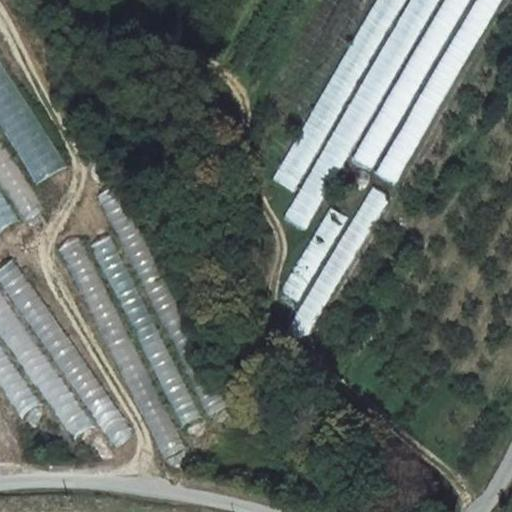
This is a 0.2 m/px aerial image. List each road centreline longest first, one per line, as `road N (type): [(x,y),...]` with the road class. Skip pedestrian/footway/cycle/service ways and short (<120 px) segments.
road 1 (track): [(130,490),(143,435),(48,268),(52,232),(80,173),(0,16)]
road 2 (unclassified): [(0,487),(130,490),(249,511)]
